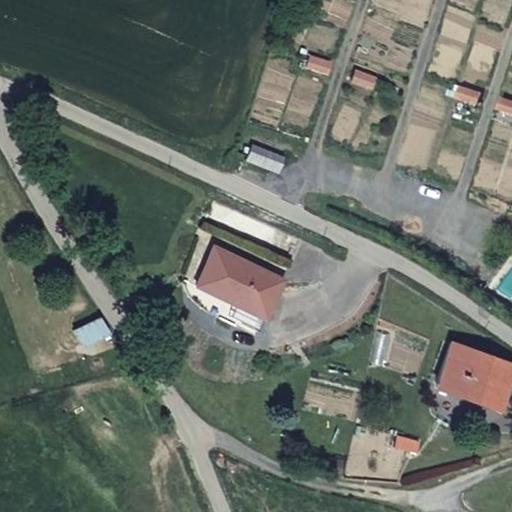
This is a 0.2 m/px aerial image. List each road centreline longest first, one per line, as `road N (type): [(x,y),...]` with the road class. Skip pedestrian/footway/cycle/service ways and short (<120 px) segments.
road 1 (unclassified): [(511,335),(406,262),(0,83)]
road 2 (residential): [(0,102),(185,415)]
road 3 (residential): [(185,415),(321,484),(424,487)]
